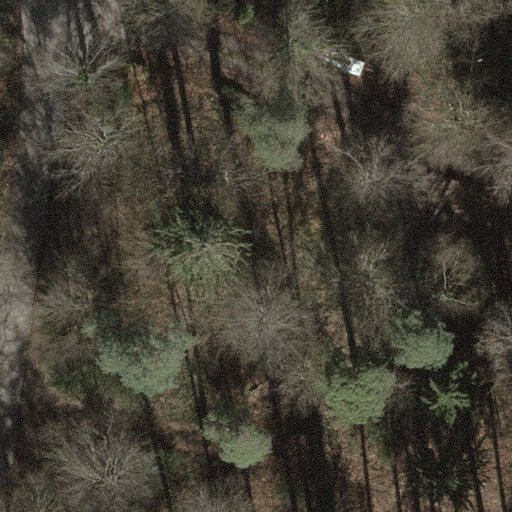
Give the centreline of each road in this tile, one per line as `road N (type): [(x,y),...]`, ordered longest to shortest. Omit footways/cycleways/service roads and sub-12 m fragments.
road 1 (track): [(511,177),(88,0)]
road 2 (track): [(0,454),(62,0)]
